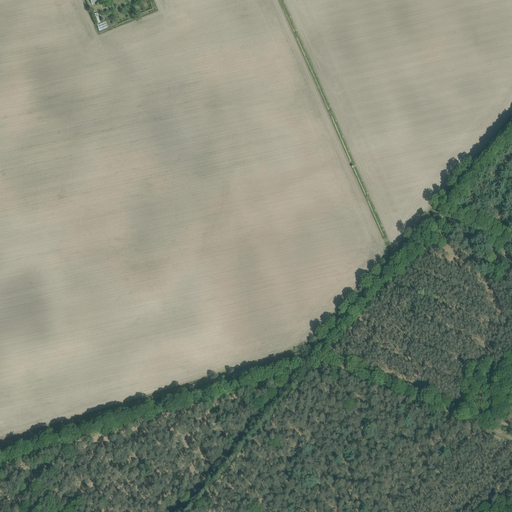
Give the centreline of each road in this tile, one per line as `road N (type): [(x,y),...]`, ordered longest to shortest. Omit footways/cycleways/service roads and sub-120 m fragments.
road 1 (track): [(177,511),(511,126)]
road 2 (track): [(511,436),(301,351),(101,410)]
